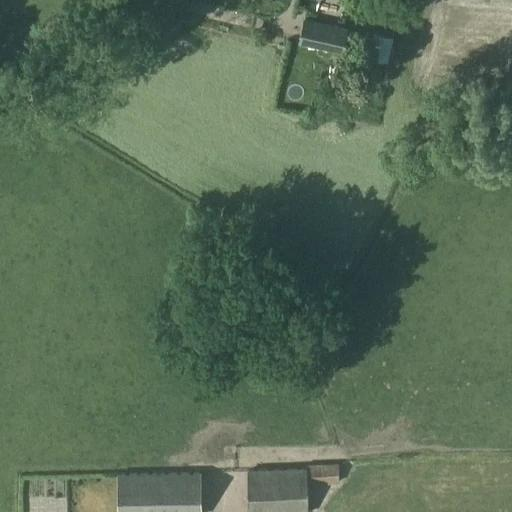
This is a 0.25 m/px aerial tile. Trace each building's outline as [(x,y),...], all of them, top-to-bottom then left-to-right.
[(336,9),(336,0),(309,0),(309,8),(336,9)] [(341,52),(346,27),(305,18),(299,43),(341,52)] [(371,32),(365,55),(386,60),(391,36),(371,32)] [(337,463),(306,464),(306,467),(247,468),(248,511),(308,511),(307,484),(338,483),(337,463)] [(201,511),(200,471),(117,472),(118,511),(201,511)]
